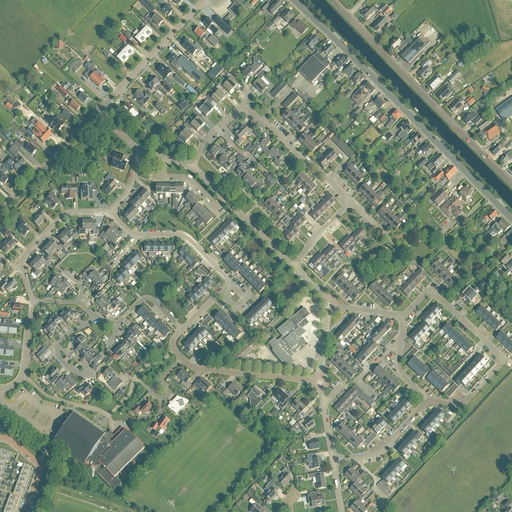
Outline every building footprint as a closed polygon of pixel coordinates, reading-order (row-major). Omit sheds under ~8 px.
[(142,0),(140,3),(145,9),(147,7),(149,10),(152,7),(144,0),(142,0)] [(164,0),(159,0),(157,2),(161,6),(162,5),(165,8),(161,12),(164,15),(166,14),(168,16),(172,12),(166,6),(164,4),(166,1),(164,0)] [(236,0),(235,0),(233,3),(234,5),(240,11),(244,7),(236,0)] [(282,6),(285,3),(282,0),(274,0),(274,1),(274,2),(275,4),(268,11),(273,16),(280,8),(281,8),(282,7),(282,6)] [(260,9),(264,13),(270,7),(266,3),(260,9)] [(378,10),(382,14),(388,8),(384,4),(378,10)] [(234,5),(229,10),(235,17),(240,11),(234,5)] [(369,8),(365,12),(364,11),(362,11),(361,13),(361,14),(362,15),(361,16),(366,20),(375,11),(376,10),(374,7),(372,9),(372,8),(370,10),(369,8)] [(382,14),(385,17),(386,17),(388,15),(388,16),(392,12),(391,11),(392,10),(390,7),(382,14)] [(293,16),(287,10),(280,18),(287,23),(293,16)] [(163,22),(152,13),(151,14),(150,16),(149,15),(144,19),(149,23),(151,21),(158,27),(163,22)] [(224,21),(227,24),(233,18),(230,15),(224,21)] [(271,22),(274,25),(279,20),(277,17),(271,22)] [(372,28),(377,33),(387,23),(381,17),(375,23),(377,24),(372,28)] [(205,21),(203,23),(208,28),(208,29),(215,35),(218,31),(212,26),(212,27),(211,26),(213,23),(208,18),(207,19),(206,19),(205,20),(205,21)] [(222,21),(218,26),(227,35),(231,30),(222,21)] [(307,30),(300,22),(298,24),(295,21),(290,26),(294,30),(295,28),(302,35),(307,30)] [(146,40),(152,34),(146,28),(143,26),(141,28),(144,30),(140,34),(146,40)] [(284,26),(282,28),(284,30),(281,33),(291,43),(298,36),(290,29),(289,30),(284,26)] [(199,28),(194,33),(197,36),(200,39),(203,41),(207,37),(205,34),(202,31),(199,28)] [(124,36),(129,40),(131,38),(126,33),(124,31),(122,33),(124,35),(124,36)] [(195,44),(199,39),(191,31),(187,36),(195,44)] [(146,40),(140,34),(136,38),(134,36),(132,37),(135,40),(134,40),(140,46),(146,40)] [(219,43),(212,36),(207,41),(215,48),(219,43)] [(307,44),(304,42),(298,49),(303,53),(308,48),(313,53),(316,49),(314,47),(315,45),(317,43),(316,43),(318,41),(317,40),(318,39),(316,37),(315,37),(314,37),(313,38),(312,38),(308,42),(308,43),(307,44)] [(423,37),(419,41),(401,58),(408,65),(409,65),(411,67),(425,53),(423,51),(430,44),(423,37)] [(396,39),(390,46),(395,52),(398,49),(400,51),(408,44),(410,46),(413,42),(409,38),(405,42),(403,41),(401,44),(396,39)] [(183,46),(182,46),(185,49),(188,52),(192,56),(195,53),(197,56),(202,50),(196,44),(193,47),(191,44),(190,44),(187,41),(185,43),(184,43),(183,45),(183,46)] [(128,59),(133,53),(128,47),(127,47),(125,45),(123,47),(124,47),(120,51),(122,53),(128,59)] [(334,51),(328,46),(323,52),(320,49),(298,72),(311,84),(330,65),(325,60),(334,51)] [(128,59),(122,53),(118,57),(116,55),(114,56),(116,59),(122,65),(128,59)] [(176,59),(173,55),(168,61),(172,64),(170,65),(174,68),(177,65),(188,75),(193,80),(198,84),(204,77),(199,73),(182,57),(178,61),(176,59)] [(246,66),(240,72),(245,78),(251,72),(253,74),(259,68),(263,64),(256,57),(253,60),(253,63),(254,64),(249,69),(246,66)] [(336,61),(330,67),(332,69),(336,66),(339,69),(345,62),(340,57),(336,61)] [(69,68),(75,73),(83,65),(79,62),(78,62),(76,60),(69,68)] [(425,68),(418,75),(424,81),(432,73),(427,68),(431,64),(427,60),(422,65),(425,68)] [(105,82),(102,80),(104,78),(97,71),(88,63),(84,68),(86,70),(89,73),(92,76),(102,85),(105,82)] [(167,70),(163,66),(157,72),(165,79),(171,73),(168,70),(167,70)] [(356,72),(349,66),(344,72),(350,78),(356,72)] [(265,68),(263,71),(262,71),(254,79),(257,82),(253,86),(261,94),(267,88),(260,81),(270,71),(266,67),(265,68)] [(217,72),(214,69),(210,73),(216,78),(223,70),(221,68),(217,72)] [(457,72),(447,81),(451,86),(461,76),(457,72)] [(186,84),(177,75),(174,78),(183,88),(186,84)] [(233,90),(237,86),(232,81),(234,79),(229,75),(226,79),(227,80),(224,82),(226,84),(233,90)] [(353,78),(350,81),(349,82),(351,85),(353,82),(357,86),(363,80),(358,75),(354,79),(353,78)] [(102,85),(92,76),(89,79),(99,88),(100,88),(101,86),(102,85)] [(431,82),(427,85),(433,91),(441,83),(434,76),(430,81),(431,82)] [(152,77),(149,81),(158,90),(158,89),(160,91),(161,89),(157,85),(159,83),(152,77)] [(290,87),(297,81),(294,78),(287,85),(290,87)] [(149,81),(145,85),(152,91),(154,89),(156,91),(158,90),(149,81)] [(368,97),(375,90),(367,82),(360,89),(368,97)] [(173,90),(166,83),(162,87),(169,94),(173,90)] [(229,94),(233,90),(226,84),(223,87),(220,85),(217,87),(222,91),(224,89),(229,94)] [(57,91),(65,99),(69,95),(61,87),(60,88),(58,86),(56,89),(57,91)] [(449,86),(446,88),(446,87),(441,92),(442,93),(437,97),(442,102),(446,97),(447,98),(452,94),(451,93),(454,91),(449,86)] [(222,91),(217,87),(215,89),(218,92),(215,96),(221,102),(225,98),(220,93),(222,91)] [(78,92),(76,94),(79,97),(78,98),(84,104),(85,103),(86,103),(87,102),(87,101),(88,99),(83,94),(84,92),(81,89),(78,92)] [(368,97),(360,89),(352,98),(360,105),(368,97)] [(296,94),(300,97),(307,104),(312,99),(307,95),(305,97),(299,91),(296,94)] [(350,91),(345,96),(344,96),(347,99),(348,98),(348,99),(348,98),(349,99),(351,97),(350,96),(353,93),(350,91)] [(143,96),(138,92),(134,96),(137,99),(138,101),(137,102),(142,107),(146,103),(150,98),(145,94),(143,96)] [(163,99),(157,93),(154,97),(159,102),(163,99)] [(221,102),(215,96),(211,99),(208,96),(206,99),(210,103),(212,101),(217,106),(221,102)] [(14,105),(7,97),(5,99),(13,106),(14,105)] [(63,105),(56,98),(53,100),(60,107),(63,105)] [(79,108),(80,108),(70,98),(66,102),(76,112),(78,110),(78,111),(80,109),(79,108)] [(449,110),(453,114),(458,110),(459,111),(464,106),(461,104),(464,102),(461,98),(458,101),(457,100),(452,105),(453,106),(449,110)] [(466,103),(470,107),(475,102),(472,98),(466,103)] [(207,104),(203,107),(209,114),(213,110),(208,104),(210,103),(206,99),(204,101),(207,104)] [(374,100),(370,104),(364,110),(368,114),(376,106),(380,110),(385,105),(379,99),(376,102),(374,100)] [(179,104),(185,110),(189,106),(183,100),(179,104)] [(167,111),(158,103),(154,107),(163,116),(164,115),(165,116),(167,113),(166,112),(167,111)] [(133,117),(134,119),(138,115),(130,107),(126,104),(122,109),(126,112),(125,114),(130,119),(133,117)] [(191,107),(191,108),(193,109),(194,110),(197,113),(198,114),(200,113),(205,118),(209,114),(203,107),(199,111),(193,105),(191,107)] [(155,118),(159,115),(152,106),(148,109),(155,118)] [(58,112),(68,122),(72,117),(66,110),(66,111),(63,108),(58,112)] [(355,111),(350,116),(355,120),(360,115),(358,114),(359,113),(360,114),(362,112),(361,111),(362,111),(359,108),(356,111),(355,111)] [(289,110),(281,117),(286,122),(297,110),(296,109),(295,110),(294,110),(291,113),(289,110)] [(297,110),(286,122),(290,126),(297,119),(295,116),(299,112),(298,110),(297,110)] [(472,111),(466,117),(464,116),(462,118),(462,119),(463,120),(462,121),(467,125),(473,120),(476,116),(477,116),(474,113),(472,111)] [(401,117),(396,112),(389,118),(391,120),(390,122),(385,128),(388,131),(394,126),(393,124),(401,117)] [(58,131),(63,126),(55,119),(52,121),(44,113),(41,117),(50,127),(52,125),(58,131)] [(194,118),(192,120),(201,128),(205,124),(199,119),(201,117),(198,114),(197,113),(193,117),(194,118)] [(373,118),(376,121),(381,116),(378,113),(373,118)] [(490,116),(486,113),(481,118),(484,121),(490,116)] [(378,119),(383,124),(387,121),(385,119),(386,119),(382,115),(378,119)] [(298,135),(279,116),(275,121),(293,140),(298,135)] [(308,116),(305,120),(294,130),(299,134),(306,127),(303,125),(306,122),(310,118),(308,116)] [(476,116),(473,120),(474,121),(472,122),(476,126),(481,120),(478,117),(477,117),(476,116)] [(47,139),(51,135),(46,130),(45,130),(41,126),(44,123),(40,120),(38,118),(32,123),(39,129),(38,130),(42,133),(42,134),(47,139)] [(297,119),(290,126),(294,130),(305,120),(303,118),(300,121),(297,119)] [(191,119),(185,125),(190,129),(191,127),(197,132),(201,128),(192,120),(191,119)] [(478,128),(480,131),(489,124),(487,121),(478,128)] [(409,125),(406,122),(399,129),(402,132),(398,136),(403,141),(407,137),(406,136),(407,134),(408,135),(412,130),(408,126),(409,125)] [(478,136),(483,141),(486,138),(490,141),(501,133),(496,125),(497,125),(495,123),(481,132),(478,136)] [(190,129),(185,125),(183,127),(184,128),(182,131),(183,133),(182,134),(189,140),(193,136),(188,131),(190,129)] [(28,129),(29,130),(26,133),(31,138),(35,135),(38,138),(38,139),(43,144),(47,139),(42,134),(41,135),(35,129),(35,130),(31,126),(28,129)] [(246,129),(243,126),(239,131),(244,137),(247,134),(249,136),(253,132),(248,127),(246,129)] [(189,140),(182,134),(179,131),(174,137),(178,141),(180,139),(185,144),(189,140)] [(244,137),(239,131),(234,135),(237,138),(235,140),(236,142),(234,144),(237,147),(243,141),(242,139),(244,137)] [(161,132),(155,138),(158,141),(164,134),(161,132)] [(302,145),(312,135),(311,133),(307,136),(305,134),(298,141),(302,145)] [(382,139),(384,141),(386,139),(388,142),(393,137),(389,133),(382,139)] [(414,146),(421,139),(420,139),(420,138),(418,137),(416,134),(411,139),(411,138),(404,145),(407,148),(411,143),(414,146)] [(314,137),(312,135),(302,145),(306,149),(313,142),(311,140),(314,137)] [(265,140),(262,138),(256,145),(264,154),(269,149),(267,147),(270,144),(265,140)] [(496,145),(495,145),(493,147),(493,148),(494,149),(491,152),(495,157),(502,150),(509,143),(508,142),(511,140),(509,138),(506,141),(505,140),(498,146),(497,146),(496,145)] [(24,145),(18,139),(14,144),(13,143),(12,144),(14,146),(18,151),(24,145)] [(309,156),(293,140),(290,143),(306,159),(309,156)] [(313,142),(306,149),(311,154),(321,144),(319,142),(316,145),(313,142)] [(32,156),(36,151),(29,145),(27,143),(24,145),(26,148),(25,149),(32,156)] [(9,146),(12,149),(9,152),(14,158),(16,161),(15,162),(20,168),(25,163),(19,158),(20,157),(18,154),(20,152),(14,146),(13,147),(11,144),(9,146)] [(420,150),(416,154),(419,157),(423,153),(425,156),(426,155),(427,155),(429,154),(428,153),(431,150),(426,145),(420,151),(420,150)] [(332,161),(336,157),(330,150),(327,146),(325,148),(328,151),(325,154),(332,161)] [(219,157),(223,152),(220,148),(218,150),(215,147),(209,153),(214,158),(217,155),(219,157)] [(269,149),(264,154),(268,158),(270,156),(273,159),(278,153),(274,148),(271,151),(269,149)] [(405,156),(408,159),(413,153),(411,150),(405,156)] [(115,153),(109,159),(112,160),(110,167),(112,168),(124,172),(127,163),(122,162),(124,156),(122,155),(115,152),(115,153)] [(223,152),(219,157),(221,159),(218,162),(222,166),(228,161),(226,158),(227,156),(223,152)] [(505,156),(500,161),(504,166),(508,162),(509,162),(509,161),(510,160),(511,161),(511,159),(511,152),(510,153),(508,154),(506,156),(505,156)] [(283,157),(278,153),(273,159),(275,161),(274,163),(278,167),(282,163),(280,160),(283,157)] [(320,153),(318,155),(328,165),(332,161),(325,154),(323,156),(320,153)] [(328,165),(318,155),(316,157),(319,160),(317,162),(323,169),(328,165)] [(444,160),(438,155),(430,163),(426,167),(430,171),(434,167),(436,169),(444,160)] [(15,162),(10,157),(2,165),(3,165),(2,165),(8,170),(11,173),(14,170),(16,172),(20,168),(15,162)] [(416,166),(419,169),(427,162),(424,159),(416,166)] [(231,163),(228,161),(222,166),(227,171),(230,168),(232,170),(237,166),(233,162),(231,163)] [(347,170),(344,173),(348,177),(357,169),(354,166),(356,165),(354,163),(352,165),(352,164),(350,166),(349,164),(344,168),(347,170)] [(243,175),(248,171),(248,170),(246,172),(243,169),(245,168),(241,164),(237,168),(239,170),(236,173),(240,178),(243,175)] [(245,177),(242,180),(247,184),(252,179),(250,176),(251,174),(250,173),(254,169),(252,166),(249,169),(248,171),(243,175),(245,177)] [(432,179),(432,180),(430,182),(434,185),(440,179),(443,182),(446,179),(448,181),(456,173),(450,167),(442,175),(439,172),(432,179)] [(0,180),(4,185),(8,180),(4,176),(8,172),(3,168),(1,170),(0,168),(0,180)] [(357,169),(348,177),(352,182),(364,170),(362,168),(359,171),(357,169)] [(364,170),(352,182),(357,186),(364,179),(361,176),(366,172),(364,170)] [(300,184),(306,178),(302,173),(295,179),(299,183),(296,186),(297,187),(300,184)] [(337,175),(350,191),(355,186),(346,176),(344,177),(340,173),(337,175)] [(109,196),(117,186),(112,182),(114,179),(109,175),(105,180),(108,183),(102,191),(109,196)] [(275,182),(269,176),(266,179),(272,185),(275,182)] [(311,183),(306,178),(300,184),(303,188),(300,191),(302,192),(305,189),(311,183)] [(252,179),(247,184),(251,189),(253,187),(258,192),(264,187),(257,180),(255,181),(252,179)] [(366,184),(365,184),(358,191),(363,196),(373,186),(369,182),(366,185),(366,184)] [(316,188),(311,183),(305,189),(308,192),(305,195),(307,197),(316,188)] [(87,202),(92,201),(92,191),(96,191),(96,185),(95,184),(90,184),(90,187),(82,188),(82,193),(81,193),(81,200),(87,200),(87,202)] [(77,195),(77,192),(77,185),(72,185),(72,187),(61,187),(61,195),(66,195),(66,200),(72,200),(72,195),(77,195)] [(373,186),(363,196),(367,200),(374,193),(371,191),(375,187),(373,186)] [(454,196),(443,207),(441,209),(449,217),(452,214),(457,219),(462,213),(460,211),(460,210),(460,209),(459,207),(462,204),(460,202),(463,199),(466,203),(471,198),(470,196),(474,192),(474,191),(472,189),(471,189),(470,190),(467,187),(458,195),(456,198),(454,196)] [(448,197),(442,190),(432,200),(438,207),(448,197)] [(144,191),(139,196),(150,206),(152,203),(149,201),(148,202),(147,200),(150,197),(144,191)] [(374,193),(367,200),(371,204),(381,194),(380,192),(376,196),(374,193)] [(52,210),(57,204),(60,202),(50,193),(48,195),(50,197),(45,203),(43,205),(46,207),(48,206),(52,210)] [(196,198),(191,193),(185,199),(188,203),(187,204),(186,203),(183,206),(186,208),(196,198)] [(327,198),(324,201),(330,207),(335,203),(326,193),(324,195),(327,198)] [(381,194),(371,204),(376,209),(382,202),(380,199),(383,196),(381,194)] [(139,196),(135,201),(141,207),(144,203),(145,205),(148,208),(150,206),(139,196)] [(275,204),(274,204),(271,200),(274,197),(273,196),(263,205),(268,210),(275,204)] [(196,198),(186,208),(188,210),(190,208),(190,207),(191,206),(194,209),(198,205),(200,203),(196,198)] [(322,202),(319,206),(325,212),(330,207),(324,201),(321,198),(319,200),(322,202)] [(286,203),(291,208),(295,205),(290,200),(286,203)] [(141,207),(135,201),(130,206),(132,208),(136,212),(139,208),(141,210),(140,210),(143,213),(145,210),(141,207)] [(277,201),(274,204),(275,204),(268,210),(273,215),(279,208),(276,205),(279,202),(277,201)] [(317,207),(314,210),(314,211),(320,217),(325,212),(319,206),(316,203),(314,204),(317,207)] [(425,204),(420,210),(423,213),(428,207),(425,204)] [(194,209),(188,215),(190,217),(193,214),(192,214),(194,213),(197,216),(203,210),(198,205),(194,209)] [(275,236),(284,228),(276,220),(275,221),(259,205),(254,210),(264,220),(261,223),(264,225),(266,223),(271,229),(269,230),(275,236)] [(279,208),(273,215),(278,220),(284,213),(281,210),(284,207),(282,205),(279,208)] [(302,205),(298,208),(302,212),(305,215),(307,212),(304,209),(305,207),(302,205)] [(382,218),(392,208),(390,206),(387,210),(384,207),(377,214),(382,218)] [(314,211),(314,210),(311,207),(310,209),(313,212),(309,215),(315,222),(320,217),(314,211)] [(128,213),(138,222),(140,224),(141,223),(139,221),(140,220),(137,218),(135,217),(139,214),(136,212),(132,208),(128,213)] [(392,208),(382,218),(386,222),(393,216),(390,213),(393,210),(392,208)] [(37,227),(45,219),(42,216),(45,213),(41,209),(36,214),(37,215),(31,222),(37,227)] [(203,210),(197,216),(200,219),(199,220),(198,220),(195,222),(198,224),(208,215),(203,210)] [(498,216),(493,211),(491,213),(490,213),(487,216),(486,215),(483,218),(486,221),(489,219),(492,221),(498,216)] [(298,216),(295,219),(295,220),(301,226),(306,221),(297,212),(295,213),(298,216)] [(138,222),(128,213),(123,218),(129,224),(132,220),(134,221),(133,222),(136,225),(136,224),(137,226),(136,227),(138,229),(141,226),(140,224),(138,222)] [(208,215),(198,224),(200,227),(202,224),(202,223),(203,222),(206,225),(212,219),(208,215)] [(393,216),(386,222),(390,226),(400,217),(398,215),(395,218),(393,216)] [(400,217),(390,226),(394,231),(401,224),(398,221),(403,217),(401,215),(400,217)] [(294,221),(290,224),(297,231),(301,226),(295,220),(295,219),(292,217),(291,218),(294,221)] [(290,224),(290,223),(285,219),(283,220),(291,228),(288,231),(287,231),(294,238),(299,233),(297,231),(290,224)] [(25,236),(29,232),(24,227),(26,225),(22,220),(19,223),(21,226),(17,230),(21,234),(22,234),(25,236)] [(236,226),(229,220),(224,225),(230,232),(231,231),(234,228),(237,231),(239,229),(236,226)] [(491,229),(494,232),(495,233),(498,236),(502,231),(504,233),(510,228),(503,221),(498,226),(496,224),(491,229)] [(89,222),(82,222),(82,228),(79,228),(79,236),(85,236),(85,232),(89,232),(89,222)] [(95,222),(89,222),(89,232),(93,232),(93,235),(99,235),(99,228),(95,228),(95,222)] [(230,232),(224,225),(219,230),(225,237),(226,236),(229,233),(231,236),(234,234),(231,231),(230,232)] [(287,231),(288,231),(285,228),(283,230),(286,233),(283,236),(289,242),(294,238),(287,231)] [(116,234),(111,229),(107,234),(104,232),(99,237),(104,241),(106,238),(109,241),(116,234)] [(360,229),(355,234),(364,243),(366,241),(363,238),(366,235),(360,229)] [(447,240),(442,235),(444,232),(441,229),(436,234),(444,243),(447,240)] [(500,241),(501,242),(500,243),(502,246),(508,239),(511,242),(511,229),(511,230),(505,236),(500,241)] [(66,230),(62,235),(69,242),(72,239),(75,241),(79,237),(73,232),(71,234),(66,230)] [(225,237),(219,230),(214,236),(220,242),(220,241),(223,239),(226,241),(229,239),(226,236),(225,237)] [(0,248),(6,254),(15,245),(11,241),(14,238),(9,233),(4,237),(7,240),(0,247),(0,248)] [(121,239),(116,234),(109,241),(112,244),(109,247),(113,251),(118,246),(116,243),(121,239)] [(364,243),(355,234),(350,238),(354,243),(356,245),(360,241),(364,246),(366,244),(364,243)] [(69,242),(62,235),(57,239),(62,244),(60,246),(65,251),(69,247),(66,244),(69,242)] [(220,242),(214,236),(208,241),(215,247),(218,244),(221,247),(223,244),(220,241),(220,242)] [(354,243),(350,238),(348,236),(343,241),(354,252),(356,250),(354,249),(351,246),(354,243)] [(354,252),(343,241),(338,246),(345,252),(348,249),(351,252),(353,255),(354,256),(357,255),(354,252)] [(51,242),(46,246),(53,253),(56,251),(59,253),(63,249),(65,251),(60,246),(58,244),(56,246),(51,242)] [(144,244),(144,246),(141,246),(141,251),(144,251),(144,253),(148,253),(148,255),(148,258),(151,258),(151,244),(144,244)] [(46,246),(42,251),(46,256),(44,258),(45,259),(50,264),(49,263),(53,259),(51,256),(53,253),(46,246)] [(331,246),(326,251),(335,260),(336,260),(339,263),(340,262),(339,261),(334,256),(337,252),(331,246)] [(184,248),(181,250),(179,248),(175,252),(177,254),(180,257),(179,259),(177,260),(179,263),(189,253),(184,248)] [(224,257),(223,255),(216,248),(212,252),(220,261),(224,257)] [(335,260),(326,251),(322,256),(326,260),(328,262),(331,259),(334,262),(335,260)] [(135,252),(130,257),(137,263),(140,260),(141,261),(143,263),(145,266),(147,264),(145,261),(142,258),(135,252)] [(229,256),(223,261),(227,266),(233,260),(233,259),(231,257),(234,254),(232,252),(228,255),(229,256)] [(189,253),(179,263),(181,265),(183,263),(184,261),(187,264),(194,258),(189,253)] [(238,254),(233,259),(233,260),(227,266),(232,270),(238,264),(237,264),(235,261),(240,256),(238,254)] [(326,260),(322,256),(319,254),(315,259),(324,268),(325,266),(323,263),(326,260)] [(511,260),(508,256),(501,263),(511,274),(511,260)] [(43,261),(38,257),(34,261),(41,268),(44,265),(46,268),(50,264),(45,259),(43,261)] [(137,263),(130,257),(125,262),(135,271),(137,269),(135,267),(134,266),(137,263)] [(194,258),(187,264),(190,267),(189,269),(187,270),(189,273),(199,263),(194,258)] [(322,269),(324,268),(315,259),(310,263),(315,268),(316,270),(316,269),(320,266),(322,269)] [(437,262),(431,269),(436,273),(442,266),(439,263),(441,260),(439,259),(437,261),(437,262)] [(240,260),(237,264),(238,264),(232,270),(236,274),(238,272),(242,268),(239,266),(242,262),(240,260)] [(34,261),(29,266),(34,271),(32,273),(37,278),(41,274),(38,271),(41,268),(34,261)] [(135,271),(125,262),(120,267),(123,269),(127,273),(130,270),(131,271),(133,273),(135,271)] [(244,267),(242,268),(238,272),(242,276),(248,271),(248,270),(245,268),(249,264),(247,263),(243,266),(244,267)] [(444,263),(442,266),(436,273),(440,278),(447,271),(447,270),(443,267),(446,265),(444,263)] [(248,271),(242,276),(246,281),(252,275),(252,274),(249,272),(253,269),(251,267),(248,270),(248,271)] [(449,268),(447,270),(447,271),(440,278),(445,282),(452,275),(448,272),(451,269),(449,268)] [(501,272),(498,268),(492,274),(496,277),(501,272)] [(123,269),(118,274),(127,283),(130,281),(128,279),(126,278),(129,275),(127,273),(123,269)] [(94,272),(92,274),(87,270),(82,276),(86,280),(85,281),(87,283),(89,281),(91,283),(98,276),(98,275),(98,274),(98,273),(97,272),(96,272),(95,272),(94,272)] [(421,282),(426,277),(419,270),(416,274),(413,272),(411,273),(414,276),(421,282)] [(255,271),(252,274),(252,275),(246,281),(251,285),(256,279),(254,276),(257,273),(255,271)] [(452,275),(445,282),(450,287),(457,280),(453,277),(456,274),(454,272),(452,275)] [(341,276),(334,282),(339,287),(346,280),(345,280),(342,277),(345,274),(343,273),(340,275),(341,276)] [(53,289),(60,281),(58,279),(60,277),(58,275),(57,276),(55,274),(51,279),(53,280),(49,285),(53,288),(53,289)] [(127,283),(118,274),(113,279),(119,285),(122,282),(123,283),(125,285),(127,283)] [(261,283),(260,283),(258,281),(261,277),(260,275),(256,279),(251,285),(255,289),(261,283)] [(414,276),(411,279),(407,275),(405,277),(409,281),(410,280),(417,287),(421,282),(414,276)] [(98,276),(91,283),(94,285),(91,287),(93,289),(102,279),(101,279),(98,276)] [(102,279),(93,289),(96,291),(95,291),(97,293),(104,286),(101,283),(106,278),(105,277),(102,279)] [(348,277),(345,280),(346,280),(339,287),(344,292),(350,285),(350,284),(347,281),(349,279),(348,277)] [(200,278),(198,280),(207,290),(212,285),(206,278),(203,281),(202,280),(200,278)] [(16,284),(11,279),(5,285),(3,282),(0,285),(0,290),(3,293),(5,291),(7,293),(12,289),(13,290),(14,290),(17,288),(17,287),(15,285),(16,284)] [(60,281),(53,289),(57,293),(58,292),(64,285),(65,284),(68,281),(65,279),(63,281),(64,282),(62,284),(60,282),(60,281)] [(207,290),(198,280),(196,282),(197,284),(198,284),(199,285),(196,288),(202,295),(207,290)] [(264,280),(260,283),(261,283),(255,289),(259,294),(265,288),(262,285),(265,282),(264,280)] [(380,287),(377,284),(379,281),(378,280),(375,282),(376,283),(369,289),(374,294),(380,287)] [(410,280),(409,281),(406,284),(404,281),(402,283),(405,286),(405,285),(412,292),(417,287),(410,280)] [(326,286),(342,298),(345,295),(329,282),(326,286)] [(350,285),(344,292),(349,296),(355,289),(352,286),(354,283),(353,282),(350,284),(350,285)] [(478,286),(482,290),(486,286),(482,282),(478,286)] [(383,284),(380,287),(374,294),(379,299),(385,292),(385,291),(382,288),(384,286),(383,284)] [(66,287),(64,285),(58,292),(62,296),(66,292),(68,294),(72,289),(70,287),(70,286),(68,285),(66,287)] [(405,285),(405,286),(402,289),(399,286),(397,288),(400,291),(400,290),(407,297),(412,292),(405,285)] [(356,288),(355,289),(349,296),(354,301),(360,294),(357,291),(359,288),(358,286),(357,287),(356,288)] [(190,288),(188,290),(197,300),(202,295),(196,288),(193,291),(192,290),(190,288)] [(468,288),(461,295),(474,307),(481,300),(468,288)] [(387,289),(385,291),(385,292),(379,299),(384,303),(390,296),(387,293),(389,290),(387,289)] [(197,300),(188,290),(186,292),(187,294),(188,294),(189,295),(186,298),(188,300),(186,302),(189,306),(191,304),(192,305),(197,300)] [(96,305),(105,296),(101,292),(95,299),(97,301),(95,304),(96,305)] [(392,293),(390,296),(384,303),(389,308),(395,301),(392,298),(394,295),(392,293)] [(107,298),(105,296),(96,305),(100,309),(109,300),(107,302),(105,300),(107,298)] [(21,312),(22,305),(15,304),(16,300),(10,299),(9,307),(13,307),(12,311),(21,312)] [(109,300),(100,309),(102,311),(104,308),(107,310),(113,303),(109,300)] [(113,303),(107,310),(107,311),(108,309),(109,311),(111,309),(114,311),(116,308),(118,310),(119,310),(120,309),(122,311),(126,307),(122,303),(120,304),(116,300),(113,303)] [(271,305),(265,300),(261,304),(267,310),(267,309),(269,307),(273,310),(275,309),(271,305)] [(267,310),(261,304),(257,308),(263,314),(265,311),(269,315),(270,313),(267,309),(267,310)] [(481,318),(487,312),(488,313),(494,306),(492,305),(486,311),(482,307),(476,313),(481,318)] [(441,312),(435,306),(430,311),(436,317),(439,320),(441,318),(437,315),(441,312)] [(148,313),(143,307),(137,314),(140,317),(137,320),(140,322),(142,320),(142,319),(148,313)] [(263,314),(257,308),(252,312),(258,318),(259,318),(261,315),(264,319),(266,317),(263,314)] [(304,309),(289,321),(277,331),(282,338),(277,342),(274,339),(268,344),(273,350),(271,351),(281,364),(283,362),(288,368),(294,363),(289,357),(305,344),(300,338),(306,333),(305,332),(302,330),(301,330),(304,327),(307,325),(307,326),(309,324),(305,320),(310,316),(304,309)] [(65,310),(63,312),(70,319),(69,319),(72,321),(74,319),(75,319),(78,316),(74,312),(72,314),(69,311),(67,313),(65,310)] [(436,317),(430,311),(425,316),(432,322),(431,322),(434,325),(436,327),(438,325),(433,320),(435,317),(436,317)] [(70,319),(63,312),(57,318),(60,322),(61,323),(63,320),(68,325),(70,323),(67,321),(69,319),(70,319)] [(252,312),(248,316),(254,322),(257,320),(260,323),(262,321),(259,318),(258,318),(252,312)] [(491,316),(488,313),(487,312),(481,318),(486,323),(492,317),(495,314),(493,312),(491,316)] [(153,318),(148,313),(142,319),(142,320),(145,322),(142,325),(145,328),(148,325),(147,324),(153,318)] [(218,324),(224,318),(220,313),(214,319),(216,322),(213,326),(215,327),(218,324)] [(60,322),(57,318),(54,315),(49,319),(50,320),(59,329),(61,327),(58,324),(60,322)] [(248,316),(244,321),(249,327),(252,324),(256,327),(258,325),(254,322),(248,316)] [(432,322),(425,316),(421,321),(424,324),(430,329),(429,330),(432,333),(434,331),(428,325),(431,322),(432,322)] [(492,317),(486,323),(491,328),(497,322),(500,319),(498,317),(495,320),(492,317)] [(158,323),(153,318),(147,324),(148,325),(150,328),(147,330),(150,333),(153,330),(152,329),(154,328),(153,328),(158,323)] [(218,324),(221,327),(217,330),(219,332),(222,329),(222,328),(228,322),(224,318),(218,324)] [(353,318),(349,322),(355,328),(358,330),(360,327),(361,328),(362,326),(358,323),(354,318),(353,318)] [(383,326),(379,323),(381,321),(378,318),(375,322),(378,325),(377,325),(387,334),(391,329),(384,324),(383,326)] [(0,331),(16,334),(16,327),(12,326),(13,321),(4,320),(3,325),(1,325),(0,331)] [(59,329),(50,320),(46,323),(53,330),(55,328),(57,330),(59,329)] [(158,323),(153,328),(154,328),(157,331),(154,334),(156,337),(159,334),(159,333),(165,327),(160,322),(158,323)] [(222,328),(222,329),(225,331),(222,334),(223,336),(227,333),(226,332),(232,326),(228,322),(222,328)] [(349,322),(345,326),(354,335),(356,333),(353,330),(355,328),(349,322)] [(497,322),(491,328),(496,332),(502,326),(502,327),(505,324),(503,322),(500,325),(497,322)] [(53,330),(46,323),(45,325),(46,326),(44,328),(42,327),(40,329),(50,339),(53,336),(53,335),(55,332),(53,330)] [(128,331),(126,334),(136,344),(136,343),(135,342),(137,341),(135,338),(137,336),(139,334),(136,332),(137,331),(139,329),(134,324),(132,326),(128,331)] [(430,329),(424,324),(419,328),(425,334),(425,335),(428,338),(430,335),(427,332),(429,330),(430,329)] [(387,334),(377,325),(376,327),(379,330),(376,332),(383,338),(387,334)] [(453,330),(448,325),(443,331),(442,330),(439,334),(441,336),(444,332),(447,335),(447,336),(453,330)] [(226,332),(227,333),(229,335),(226,338),(228,340),(231,337),(230,337),(237,331),(232,326),(226,332)] [(345,326),(341,330),(347,336),(350,334),(353,336),(354,335),(345,326)] [(170,332),(165,327),(159,333),(159,334),(162,337),(159,339),(161,342),(164,339),(164,338),(170,332)] [(419,328),(415,333),(421,339),(420,340),(423,342),(425,340),(422,337),(425,335),(425,334),(419,328)] [(201,329),(197,333),(203,339),(205,336),(209,340),(210,338),(207,334),(207,335),(201,329)] [(347,336),(341,330),(337,335),(347,343),(348,344),(350,343),(345,339),(347,336)] [(383,338),(376,332),(375,330),(372,333),(370,331),(369,331),(368,332),(379,342),(383,338)] [(447,336),(447,335),(444,338),(446,340),(449,337),(452,340),(458,334),(453,330),(447,336)] [(230,337),(231,337),(233,339),(230,343),(232,344),(241,335),(237,331),(230,337)] [(379,342),(368,332),(367,331),(366,333),(368,335),(369,336),(367,338),(369,340),(371,342),(375,346),(379,342)] [(203,339),(197,333),(192,337),(198,343),(199,343),(201,341),(204,344),(206,342),(203,339)] [(415,333),(410,338),(416,344),(415,344),(419,347),(421,345),(417,342),(420,340),(421,339),(415,333)] [(507,338),(507,339),(510,336),(508,334),(506,337),(502,333),(496,339),(501,344),(507,338)] [(136,344),(126,334),(124,335),(127,338),(124,340),(125,340),(132,347),(132,348),(136,344)] [(452,340),(449,343),(450,345),(451,345),(454,342),(456,344),(457,345),(463,339),(458,334),(452,340)] [(347,343),(337,335),(333,339),(340,345),(342,342),(345,345),(347,343)] [(83,343),(86,341),(82,336),(78,340),(76,338),(72,342),(74,345),(73,345),(75,347),(77,345),(79,347),(83,343)] [(192,337),(188,342),(194,348),(194,347),(197,345),(200,348),(203,350),(204,348),(199,343),(198,343),(192,337)] [(507,338),(501,344),(506,349),(511,343),(511,342),(511,339),(510,341),(507,339),(507,338)] [(457,345),(456,344),(453,348),(455,350),(458,346),(461,349),(462,350),(467,344),(463,339),(457,345)] [(132,347),(125,340),(122,343),(122,342),(120,344),(122,346),(120,348),(120,347),(126,354),(127,355),(131,350),(130,350),(132,347)] [(368,345),(365,342),(363,340),(362,341),(364,344),(373,352),(377,348),(375,346),(371,342),(368,345)] [(0,354),(12,356),(13,349),(9,349),(10,344),(0,342),(0,354)] [(188,342),(184,346),(190,352),(193,349),(196,352),(198,350),(194,347),(194,348),(188,342)] [(79,347),(74,352),(76,354),(78,352),(81,354),(87,347),(83,343),(79,347)] [(373,352),(364,344),(362,345),(365,348),(363,351),(369,357),(373,352)] [(462,350),(461,349),(458,352),(460,354),(463,351),(467,355),(469,352),(473,349),(467,344),(462,350)] [(87,347),(81,354),(82,356),(80,359),(81,361),(91,351),(87,347)] [(126,354),(120,347),(117,350),(115,347),(113,349),(114,350),(112,352),(114,353),(113,354),(115,355),(111,358),(114,361),(117,357),(122,362),(124,359),(123,357),(126,354)] [(145,351),(141,347),(139,349),(142,352),(139,354),(144,359),(148,354),(147,353),(146,354),(144,351),(145,351)] [(51,354),(45,348),(36,357),(42,363),(40,364),(44,367),(49,363),(46,359),(51,354)] [(346,357),(349,354),(342,348),(339,351),(346,357)] [(369,357),(363,351),(361,353),(358,350),(356,352),(365,361),(369,357)] [(93,353),(91,351),(81,361),(83,362),(85,360),(90,364),(98,356),(99,355),(101,353),(101,352),(98,355),(96,353),(94,353),(93,353)] [(341,359),(338,356),(340,354),(339,352),(336,355),(337,355),(330,362),(335,367),(341,359)] [(365,361),(356,352),(354,354),(357,357),(355,359),(361,365),(365,361)] [(99,355),(98,356),(90,364),(92,362),(94,365),(92,367),(93,369),(94,368),(96,370),(101,366),(98,364),(103,359),(102,359),(103,358),(101,356),(100,357),(99,355)] [(481,356),(455,382),(459,387),(461,385),(465,388),(489,364),(481,356)] [(344,357),(341,359),(335,367),(340,371),(346,364),(343,361),(345,358),(344,357)] [(422,365),(415,358),(407,366),(415,374),(422,365)] [(8,368),(8,363),(0,361),(0,373),(9,375),(10,368),(8,368)] [(348,361),(346,364),(340,371),(344,376),(351,369),(351,368),(348,365),(350,363),(348,361)] [(434,363),(451,378),(465,363),(463,361),(450,375),(436,361),(434,363)] [(431,373),(422,365),(415,374),(422,381),(426,377),(426,378),(431,373)] [(353,366),(351,368),(351,369),(344,376),(350,381),(356,373),(353,370),(355,367),(353,366)] [(383,371),(378,367),(370,376),(372,378),(374,375),(377,377),(383,371)] [(48,375),(50,378),(48,379),(49,380),(47,382),(51,386),(58,379),(56,377),(60,373),(55,368),(48,375)] [(109,369),(103,375),(106,378),(105,379),(109,383),(108,384),(115,391),(122,383),(117,378),(118,377),(109,369)] [(178,373),(178,374),(178,375),(177,377),(183,382),(181,384),(187,390),(191,386),(187,383),(191,379),(182,371),(181,372),(180,372),(179,372),(178,373)] [(383,371),(377,377),(379,380),(377,383),(378,384),(387,375),(383,371)] [(431,373),(426,378),(427,379),(426,380),(434,387),(441,379),(433,371),(431,373)] [(387,375),(378,384),(380,386),(383,383),(385,385),(391,379),(387,375)] [(63,377),(62,378),(56,384),(62,391),(65,389),(68,392),(76,385),(68,376),(65,379),(63,377)] [(391,379),(385,385),(388,387),(385,390),(387,392),(395,383),(391,379)] [(441,379),(434,387),(441,394),(449,386),(441,379)] [(197,381),(193,386),(190,389),(192,390),(194,387),(197,391),(198,391),(199,392),(200,392),(202,392),(203,391),(203,390),(206,393),(211,387),(203,380),(200,384),(197,381)] [(395,383),(387,392),(388,394),(391,391),(394,393),(399,387),(395,383)] [(92,390),(86,384),(82,389),(80,386),(75,391),(79,395),(81,393),(85,397),(92,390)] [(236,387),(233,384),(227,391),(222,386),(218,391),(224,397),(229,391),(235,397),(240,392),(235,387),(236,387)] [(262,394),(255,387),(249,393),(250,394),(247,397),(250,400),(250,406),(254,410),(262,401),(259,398),(262,394)] [(351,389),(347,394),(354,401),(354,400),(357,397),(360,400),(361,398),(359,396),(357,394),(355,393),(353,391),(351,389)] [(288,398),(279,390),(273,396),(280,403),(278,406),(282,410),(287,404),(284,402),(288,398)] [(347,394),(342,399),(349,406),(349,405),(352,402),(355,405),(357,403),(354,400),(354,401),(347,394)] [(403,402),(401,405),(400,405),(406,411),(411,406),(405,401),(405,400),(402,397),(401,399),(403,402)] [(169,404),(170,405),(167,408),(171,411),(172,411),(176,415),(181,410),(182,410),(184,408),(184,407),(188,402),(187,402),(177,398),(172,403),(170,402),(169,404)] [(349,406),(342,399),(338,404),(345,410),(348,407),(351,409),(350,410),(353,413),(355,410),(349,405),(349,406)] [(305,408),(297,400),(291,406),(298,412),(292,418),(297,422),(301,418),(298,416),(305,408)] [(133,408),(134,409),(132,411),(136,415),(136,414),(139,417),(142,414),(143,415),(145,413),(145,414),(146,414),(147,414),(148,414),(148,413),(149,412),(149,411),(148,410),(151,407),(146,402),(140,409),(137,406),(137,407),(135,405),(133,408)] [(398,402),(394,407),(396,409),(396,410),(402,415),(406,411),(400,405),(401,405),(398,402)] [(345,410),(338,404),(333,409),(340,415),(343,412),(346,414),(348,413),(345,410)] [(395,411),(392,414),(398,420),(402,415),(396,410),(396,409),(394,407),(392,409),(395,411)] [(392,414),(390,411),(388,413),(390,416),(387,419),(393,425),(398,420),(392,414)] [(438,411),(433,415),(439,421),(439,422),(441,424),(443,422),(440,420),(443,417),(445,418),(448,421),(450,418),(443,411),(441,414),(438,411)] [(127,433),(122,428),(114,436),(108,433),(108,434),(106,433),(104,435),(73,413),(51,444),(97,476),(110,488),(111,487),(115,491),(122,484),(115,477),(119,474),(122,477),(136,463),(137,464),(146,456),(141,452),(144,449),(128,433),(127,433)] [(433,415),(429,420),(435,426),(434,426),(437,429),(439,427),(436,424),(439,422),(439,421),(433,415)] [(378,421),(376,424),(375,424),(381,430),(386,425),(380,419),(377,416),(375,418),(378,421)] [(154,423),(151,429),(155,431),(152,436),(156,439),(159,434),(158,434),(161,430),(162,431),(163,429),(164,429),(165,429),(166,429),(167,428),(167,427),(167,426),(166,425),(169,422),(163,418),(157,425),(154,423)] [(315,426),(310,419),(306,421),(304,422),(302,420),(298,424),(302,429),(304,427),(307,431),(310,429),(315,426)] [(435,426),(429,420),(425,425),(431,430),(430,431),(433,433),(434,431),(432,429),(434,426),(435,426)] [(338,428),(335,430),(340,434),(345,428),(343,426),(346,423),(344,421),(342,423),(340,421),(336,426),(338,428)] [(375,424),(376,424),(373,421),(371,423),(374,426),(370,429),(376,435),(381,430),(375,424)] [(425,425),(420,429),(426,435),(428,438),(430,436),(428,434),(430,431),(431,430),(425,425)] [(345,428),(340,434),(344,438),(350,432),(353,429),(351,428),(348,431),(345,428)] [(354,431),(353,429),(350,432),(344,438),(348,442),(354,436),(351,434),(354,431)] [(421,438),(415,432),(410,437),(416,443),(418,446),(420,444),(418,441),(421,438)] [(356,438),(354,436),(348,442),(352,446),(361,437),(359,435),(356,438)] [(319,449),(317,441),(310,442),(309,436),(302,437),(304,445),(308,444),(309,451),(319,449)] [(363,438),(361,437),(352,446),(357,450),(362,444),(360,441),(363,438)] [(416,443),(410,437),(406,442),(412,447),(412,448),(414,450),(416,448),(413,446),(416,443)] [(406,442),(402,446),(408,452),(407,452),(410,455),(412,453),(409,451),(412,448),(412,447),(406,442)] [(402,446),(397,451),(403,456),(403,457),(405,459),(407,458),(405,455),(407,452),(408,452),(402,446)] [(0,449),(0,450),(0,456),(8,459),(10,453),(0,449)] [(307,460),(303,461),(303,464),(307,463),(308,467),(310,467),(311,470),(314,470),(321,468),(321,464),(320,459),(313,460),(312,455),(306,456),(307,460)] [(399,460),(394,465),(400,470),(399,471),(402,473),(404,471),(401,469),(404,465),(399,460)] [(24,464),(21,470),(31,474),(33,468),(24,464)] [(400,470),(394,465),(390,469),(396,475),(395,475),(398,478),(400,476),(397,473),(399,471),(400,470)] [(349,480),(356,473),(353,470),(355,467),(354,466),(351,468),(344,475),(349,480)] [(289,467),(286,470),(285,468),(281,472),(284,475),(277,482),(283,488),(291,479),(288,477),(291,474),(290,473),(293,470),(289,467)] [(390,469),(385,474),(391,480),(394,482),(395,481),(393,478),(395,475),(396,475),(390,469)] [(21,470),(19,476),(29,480),(31,474),(21,470)] [(309,475),(309,476),(307,476),(307,479),(309,479),(310,479),(315,479),(317,490),(325,489),(323,476),(319,477),(318,473),(309,475)] [(359,476),(356,473),(349,480),(354,485),(359,480),(361,478),(363,475),(362,474),(359,476)] [(385,474),(381,479),(383,480),(381,482),(383,484),(384,486),(386,487),(387,488),(389,487),(391,485),(388,483),(391,480),(385,474)] [(19,476),(17,482),(27,485),(29,480),(19,476)] [(359,480),(354,485),(349,489),(354,494),(361,487),(358,484),(360,481),(359,480)] [(17,482),(15,488),(24,491),(27,485),(17,482)] [(270,502),(277,494),(272,489),(275,486),(270,482),(266,487),(269,491),(264,497),(270,502)] [(376,494),(380,490),(373,483),(369,487),(376,494)] [(361,487),(354,494),(359,499),(366,492),(368,489),(367,488),(364,490),(361,487)] [(15,488),(13,494),(22,497),(24,491),(15,488)] [(490,501),(493,503),(497,499),(499,501),(504,496),(500,492),(490,501)] [(10,495),(7,501),(17,504),(19,498),(10,495)] [(314,495),(307,496),(308,500),(308,505),(312,504),(312,508),(324,506),(323,497),(315,499),(314,495)] [(249,503),(253,507),(248,511),(264,511),(258,506),(262,503),(254,496),(251,500),(249,503)] [(359,499),(350,508),(353,511),(355,511),(361,506),(358,503),(361,500),(359,499)] [(7,501),(5,507),(15,510),(17,504),(7,501)] [(505,511),(503,511),(511,511),(509,509),(509,508),(511,505),(511,504),(509,501),(504,506),(502,508),(502,509),(505,511)]
